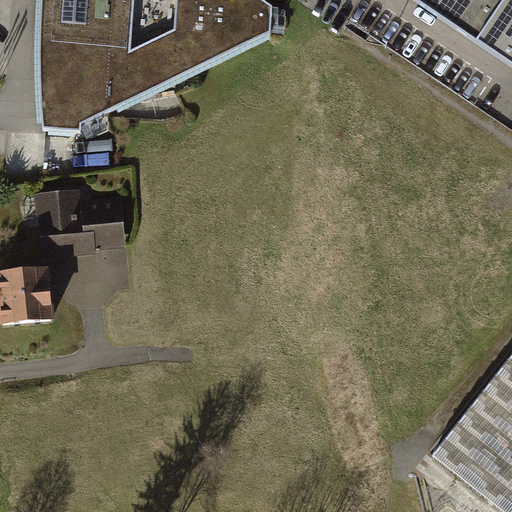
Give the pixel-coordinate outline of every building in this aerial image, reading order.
[(44,0),(43,16),(41,76),(46,137),(84,140),(86,131),(270,41),(271,15),(248,0),(44,0)] [(511,0),(409,0),(511,66),(511,0)] [(77,144),(79,165),(95,163),(92,142),(77,144)] [(76,192),(33,194),(37,259),(91,255),(91,249),(120,247),(117,199),(76,202),(76,192)] [(54,271),(0,277),(0,327),(0,329),(60,321),(54,271)] [(511,511),(511,360),(436,456),(508,511),(511,511)]
